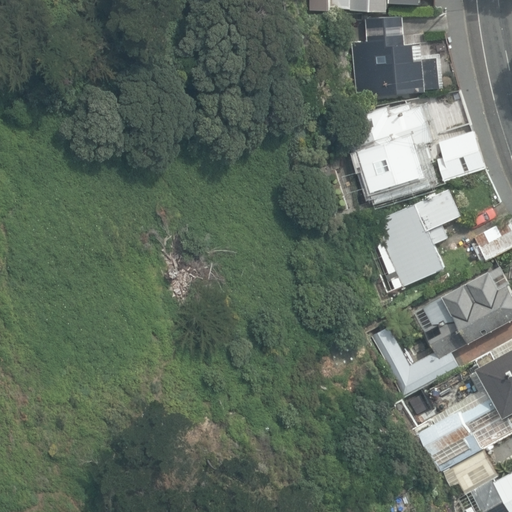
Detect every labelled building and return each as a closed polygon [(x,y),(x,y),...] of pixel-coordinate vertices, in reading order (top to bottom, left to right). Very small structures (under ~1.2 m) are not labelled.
[(311,0),(312,9),(331,9),(331,0),(311,0)] [(333,0),(333,7),(392,10),(392,0),(333,0)] [(359,96),(446,88),(443,53),(417,56),(416,46),(407,47),(404,15),(367,19),(369,39),(353,41),(359,96)] [(360,146),(377,202),(434,185),(426,158),(433,156),(429,142),(435,140),(424,103),(412,106),(411,103),(392,109),(391,104),(354,116),(354,114),(339,118),(349,150),(360,146)] [(439,158),(446,178),(486,165),(475,130),(440,141),(445,156),(439,158)] [(371,223),(399,288),(447,267),(436,243),(451,236),(444,222),(463,214),(452,188),(371,223)] [(476,234),(489,258),(511,245),(511,220),(510,216),(476,234)] [(384,363),(401,397),(462,365),(454,349),(511,318),(511,283),(502,264),(415,310),(437,351),(411,364),(390,326),(373,334),(387,361),(384,363)] [(452,466),(486,448),(511,432),(511,339),(477,359),(482,368),(471,374),(480,389),(447,407),(451,414),(420,431),(443,472),(452,466)] [(495,465),(486,448),(452,466),(462,484),(495,465)] [(511,448),(499,456),(511,480),(511,448)]
